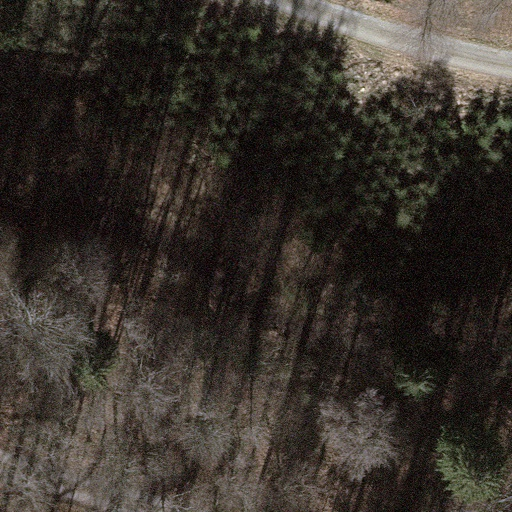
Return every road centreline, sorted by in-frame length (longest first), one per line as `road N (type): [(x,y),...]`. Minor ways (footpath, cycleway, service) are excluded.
road 1 (track): [(279,0),(374,34),(511,62)]
road 2 (track): [(0,459),(166,511)]
